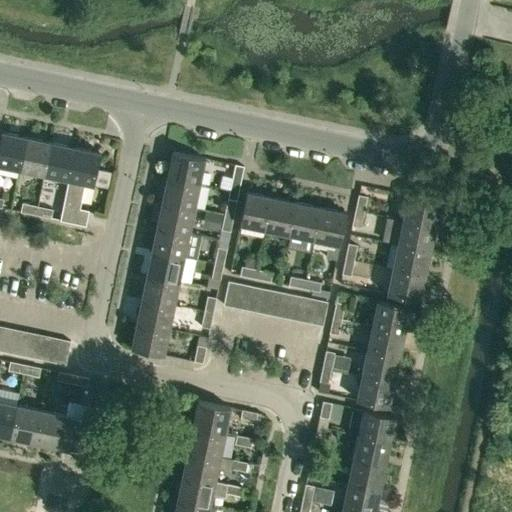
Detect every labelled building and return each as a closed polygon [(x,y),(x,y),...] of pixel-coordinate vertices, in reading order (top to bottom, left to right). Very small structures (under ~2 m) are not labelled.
[(0,164),(20,169),(27,137),(1,131),(0,137),(0,164)] [(44,174),(51,142),(27,137),(20,169),(44,174)] [(69,179),(75,147),(51,142),(44,174),(69,179)] [(75,147),(69,179),(60,219),(86,225),(89,210),(80,208),(85,183),(94,184),(100,152),(75,147)] [(167,176),(200,183),(205,158),(173,151),(167,176)] [(244,167),(236,165),(232,180),(241,181),(244,167)] [(107,171),(97,169),(94,184),(110,188),(113,172),(107,171)] [(194,207),(200,183),(167,176),(162,201),(194,207)] [(266,229),(272,197),(247,191),(240,224),(266,229)] [(403,219),(435,226),(441,201),(408,194),(403,219)] [(356,209),(364,211),(367,197),(359,195),(356,209)] [(290,234),(296,202),(272,197),(266,229),(290,234)] [(225,214),(234,215),(237,200),(228,198),(225,214)] [(189,231),(194,207),(162,201),(157,225),(189,231)] [(36,214),(38,205),(23,202),(21,211),(36,214)] [(314,239),(321,207),(296,202),(290,234),(314,239)] [(38,205),(36,214),(51,217),(53,208),(38,205)] [(336,258),(339,244),(346,212),(321,207),(314,239),(329,242),(326,256),(336,258)] [(361,227),(364,211),(356,209),(352,225),(361,227)] [(213,229),(219,230),(221,220),(223,213),(221,213),(206,210),(205,218),(203,227),(213,229)] [(230,231),(234,215),(225,214),(222,229),(230,231)] [(430,250),(435,226),(403,219),(398,244),(430,250)] [(184,256),(189,231),(157,225),(152,249),(184,256)] [(345,258),(354,260),(357,245),(349,243),(345,258)] [(425,275),(430,250),(398,244),(393,268),(425,275)] [(215,262),(223,264),(227,249),(218,247),(215,262)] [(179,280),(184,256),(152,249),(147,273),(179,280)] [(351,276),(354,260),(345,258),(342,274),(351,276)] [(220,279),(223,264),(215,262),(212,278),(220,279)] [(255,278),(257,270),(242,266),(240,275),(255,278)] [(420,300),(425,275),(393,268),(387,293),(420,300)] [(257,270),(255,278),(271,281),(272,273),(257,270)] [(174,304),(179,280),(147,273),(142,298),(174,304)] [(304,288),(306,279),(291,276),(289,285),(304,288)] [(306,279),(304,288),(319,291),(321,283),(306,279)] [(235,307),(240,283),(228,281),(223,304),(235,307)] [(246,309),(251,285),(240,283),(235,307),(246,309)] [(257,311),(261,288),(251,285),(246,309),(257,311)] [(267,313),(272,290),(261,288),(257,311),(267,313)] [(278,316),(283,292),(272,290),(267,313),(278,316)] [(289,318),(294,294),(283,292),(278,316),(289,318)] [(341,319),(344,306),(348,307),(351,294),(338,292),(333,317),(341,319)] [(300,320),(305,297),(294,294),(289,318),(300,320)] [(205,311),(213,313),(216,298),(208,296),(205,311)] [(311,322),(316,299),(305,297),(300,320),(311,322)] [(169,329),(174,304),(142,298),(137,322),(169,329)] [(316,299),(311,322),(322,325),(327,301),(316,299)] [(372,325),(404,332),(410,307),(377,300),(372,325)] [(210,328),(213,313),(205,311),(201,326),(210,328)] [(338,335),(341,319),(333,317),(330,333),(338,335)] [(164,354),(169,329),(137,322),(131,347),(164,354)] [(399,356),(404,332),(372,325),(367,349),(399,356)] [(0,349),(11,352),(16,329),(5,326),(0,348),(0,349)] [(22,354),(26,331),(16,329),(11,352),(22,354)] [(32,357),(37,333),(26,331),(22,354),(32,357)] [(43,359),(48,335),(37,333),(32,357),(43,359)] [(54,361),(59,338),(48,335),(43,359),(54,361)] [(59,338),(54,361),(66,364),(71,340),(59,338)] [(194,361),(203,363),(206,347),(197,345),(194,361)] [(394,380),(399,356),(367,349),(362,374),(394,380)] [(323,366),(331,367),(334,353),(326,351),(323,366)] [(24,373),(25,365),(10,361),(8,370),(24,373)] [(25,365),(24,373),(38,376),(40,368),(25,365)] [(328,383),(331,367),(323,366),(320,381),(328,383)] [(72,383),(74,375),(59,372),(57,380),(72,383)] [(389,406),(394,380),(362,374),(357,399),(389,406)] [(74,375),(72,383),(87,386),(89,378),(74,375)] [(0,434),(10,436),(17,404),(0,400),(0,434)] [(193,425),(225,432),(230,407),(198,400),(193,425)] [(323,401),(320,416),(328,418),(332,402),(323,401)] [(34,442),(41,409),(17,404),(10,436),(34,442)] [(348,432),(358,434),(390,441),(396,416),(354,407),(348,432)] [(59,447),(66,414),(41,409),(34,442),(59,447)] [(256,421),(257,413),(242,410),(240,418),(256,421)] [(66,414),(59,447),(84,452),(91,420),(66,414)] [(220,456),(225,432),(193,425),(188,450),(220,456)] [(385,465),(390,441),(358,434),(353,459),(385,465)] [(252,438),(237,435),(235,444),(250,447),(252,438)] [(313,450),(321,452),(324,437),(316,436),(313,450)] [(215,481),(220,456),(188,450),(183,474),(215,481)] [(318,468),(321,452),(313,450),(309,466),(318,468)] [(247,462),(232,459),(230,468),(245,471),(247,462)] [(380,490),(385,465),(353,459),(348,483),(380,490)] [(225,495),(226,493),(228,484),(215,482),(215,481),(183,474),(178,498),(210,505),(213,492),(225,495)] [(365,511),(375,511),(380,490),(348,483),(343,507),(365,511)] [(226,493),(240,496),(242,487),(228,484),(226,493)] [(302,499),(311,501),(314,486),(305,484),(302,499)] [(327,503),(331,504),(334,490),(326,488),(316,486),(314,494),(313,500),(327,503)] [(208,511),(210,505),(178,498),(174,511),(208,511)] [(308,511),(311,501),(302,499),(299,511),(308,511)]
